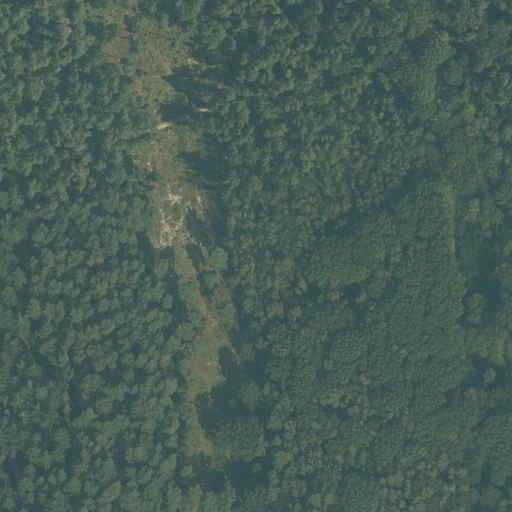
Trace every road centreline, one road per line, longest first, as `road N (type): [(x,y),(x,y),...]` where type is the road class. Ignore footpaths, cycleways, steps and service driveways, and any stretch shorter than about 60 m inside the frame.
road 1 (tertiary): [(511,434),(473,381),(464,351),(431,0)]
road 2 (track): [(31,167),(434,37)]
road 3 (track): [(31,167),(23,256),(30,380),(68,404),(60,511)]
road 4 (track): [(31,167),(58,76),(65,0)]
